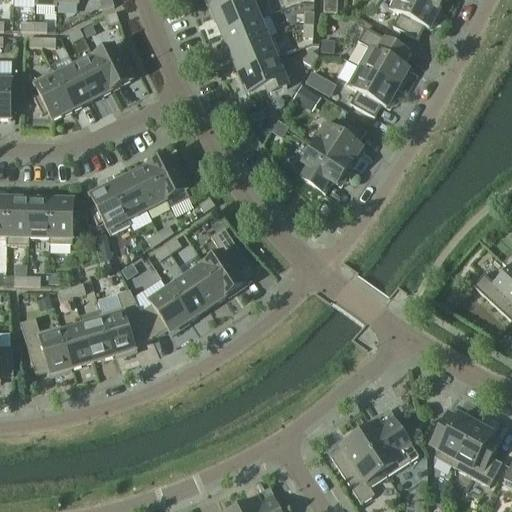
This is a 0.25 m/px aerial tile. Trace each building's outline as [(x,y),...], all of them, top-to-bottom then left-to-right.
[(214,18),(255,1),(254,0),(201,0),(206,11),(211,9),(214,18)] [(428,32),(438,11),(414,0),(394,0),(388,12),(399,17),(392,30),(418,43),(424,30),(428,32)] [(414,0),(438,11),(443,0),(414,0)] [(102,14),(114,10),(111,1),(99,5),(102,14)] [(223,37),(258,23),(250,4),(255,1),(214,18),(223,37)] [(324,3),(324,15),(335,16),(336,4),(324,3)] [(303,28),(313,29),(313,16),(304,15),(303,28)] [(106,29),(118,25),(116,16),(103,20),(106,29)] [(231,57),(272,40),(271,40),(266,42),(258,23),(223,37),(231,57)] [(33,36),(34,26),(21,26),(21,35),(33,36)] [(34,26),(33,36),(46,36),(46,26),(34,26)] [(312,42),(313,29),(303,28),(303,41),(312,42)] [(357,70),(396,91),(407,72),(403,70),(410,57),(365,31),(357,45),(368,51),(357,70)] [(72,46),(83,41),(79,32),(68,38),(72,46)] [(240,77),(280,60),(272,40),(231,57),(240,77)] [(42,51),(42,42),(29,41),(29,51),(42,51)] [(42,42),(42,51),(55,52),(55,42),(42,42)] [(321,43),(320,55),(332,56),(333,44),(321,43)] [(93,61),(111,95),(131,85),(126,75),(131,72),(131,73),(132,73),(124,56),(123,57),(123,58),(118,60),(113,51),(93,61)] [(311,70),(317,59),(309,54),(303,65),(311,70)] [(280,60),(240,77),(248,98),(267,90),(270,98),(287,91),(283,83),(289,81),(280,60)] [(91,104),(111,95),(93,61),(74,70),(91,104)] [(72,114),(91,104),(74,70),(56,80),(53,74),(52,75),(72,114)] [(385,111),(396,91),(357,70),(346,89),(357,95),(349,108),(374,122),(381,109),(385,111)] [(52,124),(72,114),(52,75),(32,85),(40,100),(35,102),(34,102),(33,102),(41,119),(43,118),(42,117),(47,115),(52,124)] [(310,76),(305,86),(315,92),(321,81),(310,76)] [(0,79),(0,123),(10,123),(11,79),(0,79)] [(300,90),(291,102),(299,107),(307,95),(300,90)] [(311,145),(348,169),(361,150),(357,148),(365,136),(341,120),(333,133),(324,126),(311,145)] [(276,125),(271,134),(281,141),(287,132),(276,125)] [(336,188),(348,169),(311,145),(299,164),(309,171),(301,183),(325,198),(333,186),(336,188)] [(174,170),(169,160),(149,171),(169,212),(189,201),(181,185),(186,182),(186,183),(187,182),(179,166),(178,167),(178,168),(174,170)] [(153,211),(157,218),(169,212),(149,171),(129,180),(146,214),(153,211)] [(128,223),(146,214),(129,180),(110,190),(130,229),(131,229),(128,223)] [(110,239),(130,229),(110,190),(90,200),(95,210),(90,212),(90,211),(88,212),(97,228),(98,228),(97,227),(102,224),(110,239)] [(204,217),(214,210),(209,202),(199,209),(204,217)] [(6,249),(28,250),(29,204),(7,203),(6,249)] [(49,248),(50,204),(29,204),(28,250),(28,242),(49,242),(48,248),(49,248)] [(50,204),(49,248),(72,249),(72,232),(78,232),(78,233),(79,233),(80,215),(78,215),(78,216),(73,216),(73,205),(50,204)] [(157,236),(162,244),(173,237),(168,229),(157,236)] [(200,264),(225,301),(231,296),(233,298),(245,290),(240,283),(252,275),(224,232),(210,241),(218,252),(200,264)] [(152,251),(162,244),(157,236),(146,243),(152,251)] [(165,250),(170,258),(181,250),(176,243),(165,250)] [(159,265),(170,258),(165,250),(154,257),(159,265)] [(511,255),(502,266),(507,270),(511,275),(511,255)] [(99,277),(111,273),(109,264),(96,267),(99,277)] [(207,313),(225,301),(200,264),(200,265),(203,269),(186,281),(207,313)] [(86,280),(99,277),(96,267),(84,271),(86,280)] [(128,267),(120,273),(125,280),(133,275),(128,267)] [(511,275),(507,270),(498,279),(492,286),(483,278),(473,289),(511,325),(511,323),(511,275)] [(117,272),(108,275),(112,286),(120,283),(117,272)] [(58,277),(49,277),(49,287),(58,287),(58,277)] [(27,290),(27,280),(14,280),(14,289),(27,290)] [(27,280),(27,290),(40,290),(40,280),(27,280)] [(189,325),(207,313),(186,281),(168,293),(189,325)] [(70,291),(73,300),(85,297),(83,288),(70,291)] [(60,304),(73,300),(70,291),(58,295),(60,304)] [(129,295),(139,317),(151,343),(167,332),(171,339),(184,331),(182,329),(189,325),(168,293),(149,305),(151,308),(140,316),(130,294),(129,295)] [(151,343),(139,317),(129,295),(117,299),(121,312),(100,318),(113,360),(121,358),(121,360),(135,356),(133,348),(151,343)] [(48,299),(37,303),(41,315),(52,312),(48,299)] [(100,318),(99,314),(79,320),(92,366),(113,360),(100,318)] [(62,336),(60,330),(59,330),(72,372),(92,366),(79,320),(81,330),(62,336)] [(72,372),(59,330),(39,336),(35,323),(20,327),(34,377),(48,373),(51,381),(65,377),(64,375),(72,372)] [(0,379),(13,379),(12,350),(0,350),(0,379)] [(451,470),(476,425),(463,419),(462,421),(458,418),(457,420),(448,416),(430,448),(439,452),(434,461),(451,470)] [(378,425),(359,437),(387,480),(418,460),(392,420),(380,428),(378,425)] [(476,425),(451,470),(489,491),(502,467),(490,461),(499,444),(490,439),(491,437),(487,434),(488,432),(476,425)] [(369,491),(387,480),(359,437),(340,449),(342,452),(330,460),(361,508),(374,499),(369,491)] [(257,502),(237,511),(278,511),(272,499),(259,506),(257,502)]
